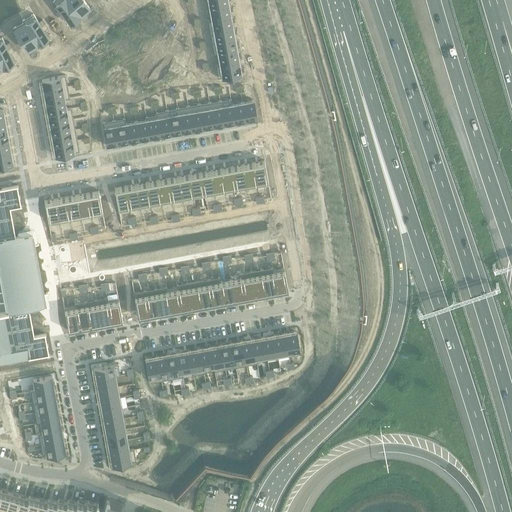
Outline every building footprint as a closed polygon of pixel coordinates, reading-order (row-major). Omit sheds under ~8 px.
[(66,0),(56,0),(52,3),(59,10),(56,13),(59,18),(63,15),(71,25),(80,17),(66,0)] [(66,0),(80,17),(90,9),(82,0),(66,0)] [(228,0),(206,0),(208,10),(229,6),(228,0)] [(210,20),(207,21),(231,17),(229,6),(208,10),(210,20)] [(34,14),(23,20),(38,44),(49,37),(42,27),(45,25),(42,19),(39,22),(34,14)] [(231,17),(207,21),(210,33),(233,28),(231,17)] [(23,23),(14,29),(18,35),(14,37),(17,43),(21,40),(28,51),(38,44),(23,20),(22,21),(23,23)] [(233,28),(210,33),(212,44),(235,39),(233,28)] [(2,39),(0,40),(0,61),(3,68),(14,62),(8,51),(12,49),(9,44),(6,46),(2,39)] [(235,39),(212,44),(214,55),(237,51),(235,39)] [(183,51),(188,60),(199,53),(193,44),(183,51)] [(237,51),(214,55),(214,56),(218,55),(220,65),(216,66),(239,62),(237,51)] [(239,62),(216,66),(218,78),(241,74),(239,62)] [(66,76),(42,80),(44,91),(68,87),(66,76)] [(68,87),(44,91),(46,102),(70,98),(68,87)] [(70,98),(46,102),(48,113),(71,108),(67,109),(65,99),(70,98)] [(231,99),(220,101),(224,125),(235,123),(231,99)] [(231,99),(235,123),(246,121),(242,102),(232,104),(231,99)] [(253,100),(242,102),(246,121),(257,119),(253,100)] [(220,101),(210,103),(214,127),(224,125),(220,101)] [(210,103),(199,105),(203,129),(214,127),(210,103)] [(199,105),(188,107),(193,131),(203,129),(199,105)] [(188,107),(178,109),(182,133),(193,131),(188,107)] [(71,108),(48,113),(50,123),(73,119),(71,108)] [(178,109),(167,111),(171,135),(182,133),(178,109)] [(167,111),(156,113),(161,136),(171,135),(167,111)] [(156,115),(146,117),(150,138),(161,136),(156,113),(156,115)] [(146,119),(136,121),(139,140),(150,138),(146,117),(146,119)] [(125,118),(125,119),(129,142),(139,140),(136,121),(126,123),(125,118)] [(73,119),(50,123),(52,134),(75,130),(73,119)] [(125,119),(114,120),(118,144),(129,142),(125,119)] [(114,120),(103,122),(107,146),(118,144),(114,120)] [(75,130),(52,134),(54,144),(77,140),(75,130)] [(7,131),(0,132),(0,143),(9,142),(7,131)] [(77,140),(54,144),(56,156),(79,151),(77,140)] [(9,142),(0,143),(0,154),(11,152),(9,142)] [(11,152),(0,154),(0,165),(13,163),(11,152)] [(254,162),(253,162),(258,187),(269,185),(264,160),(264,161),(254,163),(254,162)] [(243,164),(247,189),(248,189),(247,186),(257,185),(257,187),(258,187),(253,162),(253,163),(243,165),(243,164)] [(232,166),(237,191),(247,189),(243,164),(242,164),(243,165),(233,167),(232,166)] [(222,168),(221,168),(226,193),(237,191),(232,166),(232,167),(222,169),(222,168)] [(211,170),(215,195),(226,193),(221,168),(221,169),(211,171),(211,170)] [(201,172),(200,172),(205,197),(215,195),(211,170),(210,170),(211,171),(201,173),(201,172)] [(190,174),(194,199),(205,197),(200,172),(200,173),(190,175),(190,174)] [(179,176),(183,201),(194,199),(190,174),(189,174),(189,175),(179,177),(179,176)] [(169,178),(168,178),(173,202),(183,201),(179,176),(179,177),(169,179),(169,178)] [(158,180),(162,204),(163,204),(162,200),(171,198),(172,203),(173,202),(168,178),(168,179),(158,181),(158,180)] [(147,182),(152,206),(162,204),(158,180),(157,180),(158,181),(148,183),(147,182)] [(137,184),(136,184),(141,208),(141,206),(151,204),(151,206),(152,206),(147,182),(147,183),(137,184)] [(126,186),(130,210),(141,208),(136,184),(136,185),(126,186)] [(12,187),(0,188),(0,293),(1,300),(0,300),(0,363),(50,354),(49,354),(47,345),(48,344),(47,344),(45,334),(46,334),(34,336),(29,307),(32,306),(46,303),(44,303),(43,294),(46,293),(48,293),(48,292),(42,293),(41,284),(42,284),(42,283),(41,283),(39,274),(40,274),(40,273),(39,273),(37,264),(38,264),(38,263),(37,264),(35,254),(36,254),(36,253),(35,254),(33,245),(39,244),(39,243),(37,243),(33,244),(31,235),(33,235),(33,234),(19,236),(16,237),(10,208),(22,206),(22,205),(21,206),(19,196),(20,196),(20,195),(19,196),(17,186),(18,186),(18,185),(12,187)] [(115,188),(119,212),(130,210),(126,186),(126,187),(115,188)] [(88,192),(88,193),(92,217),(103,215),(99,191),(98,191),(88,193),(88,192)] [(77,194),(82,219),(81,214),(91,213),(92,217),(88,193),(87,193),(88,193),(78,195),(77,194)] [(67,196),(66,196),(71,221),(82,219),(77,194),(77,195),(67,197),(67,196)] [(56,198),(60,223),(61,223),(60,221),(70,219),(70,221),(71,221),(66,196),(66,197),(56,199),(56,198)] [(45,200),(49,225),(60,223),(56,198),(55,198),(56,199),(45,201),(45,200)] [(272,267),(262,269),(266,294),(267,294),(267,293),(277,291),(277,292),(272,267)] [(273,267),(272,267),(277,292),(277,291),(287,289),(287,290),(288,290),(284,268),(273,269),(273,267)] [(262,269),(251,271),(256,296),(256,295),(266,293),(266,294),(262,269)] [(251,271),(241,273),(245,298),(245,297),(255,295),(255,296),(256,296),(251,271)] [(241,278),(231,280),(235,300),(235,299),(245,297),(245,298),(241,273),(240,273),(241,278)] [(219,277),(209,279),(213,304),(214,304),(213,303),(223,301),(224,302),(219,277)] [(220,277),(219,277),(224,302),(224,301),(234,299),(234,300),(235,300),(231,280),(221,282),(220,277)] [(209,279),(198,281),(203,306),(203,305),(213,303),(213,304),(209,279)] [(198,281),(188,283),(192,307),(202,305),(202,306),(203,306),(198,281)] [(188,283),(177,285),(181,309),(182,309),(182,308),(192,307),(192,308),(192,307),(188,283)] [(167,287),(166,287),(171,311),(171,310),(181,309),(177,285),(176,285),(177,287),(167,289),(167,287)] [(166,287),(156,289),(160,313),(160,312),(170,311),(171,311),(166,287)] [(156,289),(145,291),(150,315),(150,314),(160,313),(156,289)] [(145,291),(134,293),(138,317),(139,317),(139,316),(149,314),(149,315),(150,315),(145,291)] [(107,297),(107,298),(111,322),(112,322),(111,321),(122,319),(122,320),(123,320),(118,298),(108,300),(107,297)] [(107,298),(96,300),(101,324),(101,323),(111,321),(111,322),(107,298)] [(86,301),(90,326),(90,325),(100,323),(100,324),(101,324),(96,300),(96,304),(87,306),(86,301)] [(86,301),(75,303),(79,328),(80,328),(80,327),(90,325),(90,326),(86,301)] [(75,306),(64,308),(68,330),(69,330),(69,329),(79,327),(79,328),(75,303),(74,303),(75,306)] [(296,331),(285,333),(288,355),(300,353),(296,331)] [(285,333),(274,335),(277,355),(287,353),(288,355),(285,333)] [(274,335),(263,337),(267,357),(277,355),(274,335)] [(263,337),(253,339),(257,363),(258,363),(257,359),(267,357),(263,337)] [(253,339),(242,341),(246,365),(257,363),(253,339)] [(242,341),(231,343),(236,367),(246,365),(242,341)] [(231,343),(221,345),(225,369),(236,367),(231,343)] [(221,345),(210,347),(215,371),(225,369),(221,345)] [(210,347),(200,349),(204,373),(204,368),(213,366),(214,371),(215,371),(210,347)] [(200,349),(189,351),(193,375),(204,373),(200,349)] [(189,351),(178,353),(183,377),(183,376),(183,374),(192,373),(193,375),(189,351)] [(178,353),(168,355),(172,379),(183,377),(178,353)] [(168,355),(157,357),(161,380),(172,379),(168,355)] [(157,357),(146,359),(150,383),(161,380),(157,357)] [(118,364),(94,368),(97,379),(120,375),(118,364)] [(120,375),(97,379),(98,390),(118,386),(116,376),(120,376),(120,375)] [(53,376),(33,379),(35,390),(54,387),(53,376)] [(118,386),(98,390),(100,401),(119,397),(118,386)] [(54,387),(35,390),(30,391),(32,402),(56,398),(54,387)] [(119,397),(100,401),(102,411),(121,408),(119,397)] [(56,398),(32,402),(34,412),(58,408),(56,398)] [(58,408),(34,412),(36,423),(38,423),(60,419),(58,408)] [(121,408),(102,411),(104,422),(123,418),(121,408)] [(123,418),(104,422),(106,432),(125,429),(123,418)] [(60,419),(38,423),(40,433),(62,429),(60,419)] [(62,429),(40,433),(38,433),(40,444),(64,440),(62,429)] [(125,429),(106,432),(108,443),(127,440),(125,429)] [(64,440),(40,444),(42,456),(66,452),(64,440)] [(127,440),(108,443),(110,454),(134,449),(129,450),(127,440)] [(134,449),(110,454),(112,465),(136,461),(134,449)] [(0,490),(0,491),(0,508),(4,510),(10,493),(10,491),(1,488),(0,490)] [(10,493),(4,510),(10,511),(13,511),(19,496),(19,494),(10,491),(10,493)] [(19,496),(13,511),(23,511),(29,496),(29,494),(28,496),(19,494),(19,496)] [(29,496),(23,511),(33,511),(38,499),(38,497),(29,494),(29,496)] [(38,499),(33,511),(43,511),(48,500),(48,498),(47,500),(38,497),(38,499)] [(103,508),(102,510),(109,511),(113,499),(106,497),(103,508)] [(48,500),(43,511),(53,511),(58,500),(58,498),(57,500),(57,501),(48,498),(48,500)] [(58,500),(53,511),(63,511),(67,501),(68,499),(67,501),(58,498),(58,500)] [(67,501),(63,511),(74,511),(77,501),(78,499),(77,499),(77,501),(77,502),(68,499),(67,501)] [(77,501),(74,511),(84,511),(87,502),(88,500),(87,500),(87,502),(78,499),(77,501)] [(113,499),(109,511),(115,511),(119,501),(113,499)] [(87,502),(84,511),(94,511),(96,508),(96,506),(98,501),(97,500),(96,503),(88,500),(87,502)]
